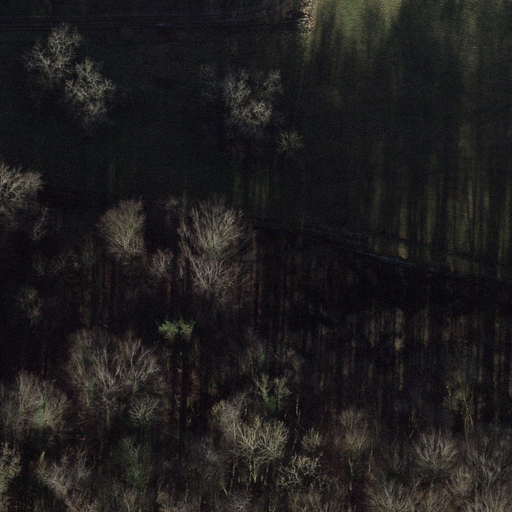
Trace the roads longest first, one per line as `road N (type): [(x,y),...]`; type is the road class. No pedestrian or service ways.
road 1 (track): [(0,186),(281,226),(511,280)]
road 2 (track): [(0,23),(241,18),(287,0)]
